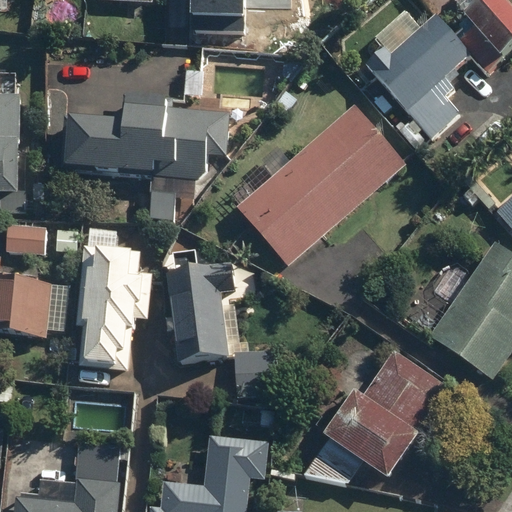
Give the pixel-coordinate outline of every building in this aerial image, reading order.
[(96,0),(96,8),(149,11),(149,0),(96,0)] [(192,0),(192,32),(242,34),(242,0),(192,0)] [(511,59),(511,28),(487,0),(482,0),(454,25),(496,74),(511,59)] [(464,62),(432,25),(389,63),(378,51),(354,72),(401,124),(404,121),(426,146),(458,118),(445,104),(459,92),(446,78),(464,62)] [(207,72),(180,71),(179,101),(206,102),(207,72)] [(0,207),(14,208),(16,106),(8,106),(9,73),(0,72),(0,207)] [(302,100),(284,90),(271,115),(289,125),(302,100)] [(171,110),(172,99),(121,95),(119,121),(68,117),(64,172),(154,179),(151,214),(174,216),(177,176),(203,178),(205,155),(230,157),(234,115),(171,110)] [(405,172),(351,111),(233,217),(286,277),(405,172)] [(511,202),(494,219),(511,239),(511,202)] [(46,235),(3,232),(1,260),(44,262),(46,235)] [(88,255),(80,254),(72,374),(128,378),(131,338),(137,338),(138,328),(147,328),(150,283),(135,282),(137,255),(118,254),(120,237),(89,234),(88,255)] [(78,235),(53,235),(53,259),(78,259),(78,235)] [(511,260),(490,247),(426,347),(489,388),(511,352),(511,260)] [(170,284),(164,285),(175,371),(228,364),(234,407),(279,401),(273,355),(244,359),(239,321),(254,319),(252,300),(268,297),(264,267),(195,276),(193,258),(166,261),(170,284)] [(0,288),(0,346),(40,347),(40,339),(66,340),(68,291),(0,288)] [(380,490),(442,388),(390,357),(359,408),(345,399),(314,449),(380,490)] [(279,415),(254,412),(251,433),(276,436),(279,415)] [(156,511),(244,511),(247,484),(265,485),(267,450),(204,446),(203,474),(184,473),(183,491),(158,489),(156,511)] [(113,511),(117,450),(77,448),(74,490),(37,488),(36,501),(20,499),(19,505),(10,504),(9,511),(113,511)]
